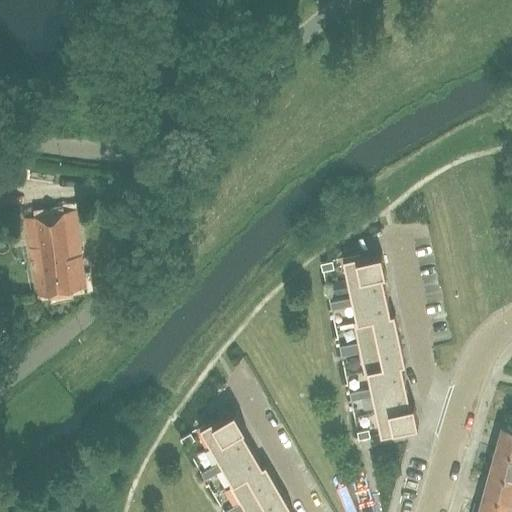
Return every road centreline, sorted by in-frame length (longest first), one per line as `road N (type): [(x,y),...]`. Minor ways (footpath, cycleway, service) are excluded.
road 1 (unclassified): [(0,386),(97,301),(198,170)]
road 2 (residential): [(450,455),(396,223)]
road 3 (unclassified): [(198,170),(287,52),(348,0)]
road 4 (unclassified): [(198,170),(170,158),(0,136)]
road 5 (residential): [(317,511),(230,372)]
road 6 (residential): [(450,455),(471,370),(511,319)]
